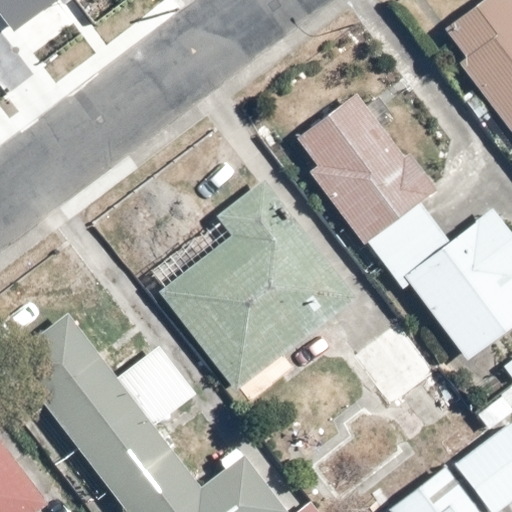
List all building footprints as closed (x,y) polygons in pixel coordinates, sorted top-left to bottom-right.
[(511,0),(482,0),(439,33),(511,127),(511,0)] [(365,241),(419,201),(433,190),(359,92),(291,143),(365,241)] [(353,299),(271,191),(154,280),(236,388),(353,299)] [(511,233),(491,207),(448,240),(420,202),(419,201),(365,241),(367,243),(402,289),(411,282),(469,358),(511,325),(511,233)] [(116,376),(65,310),(5,357),(127,511),(284,511),(295,504),(250,447),(202,485),(154,425),(195,393),(156,344),(116,376)] [(464,397),(400,317),(350,357),(390,406),(417,385),(441,415),(464,397)] [(511,409),(511,384),(509,379),(472,401),(486,425),(511,409)] [(361,511),(420,466),(377,412),(309,465),(346,511),(361,511)] [(492,511),(511,498),(511,420),(455,462),(491,511),(492,511)] [(0,511),(33,511),(46,502),(0,441),(0,511)] [(479,511),(444,464),(386,507),(390,511),(479,511)]
